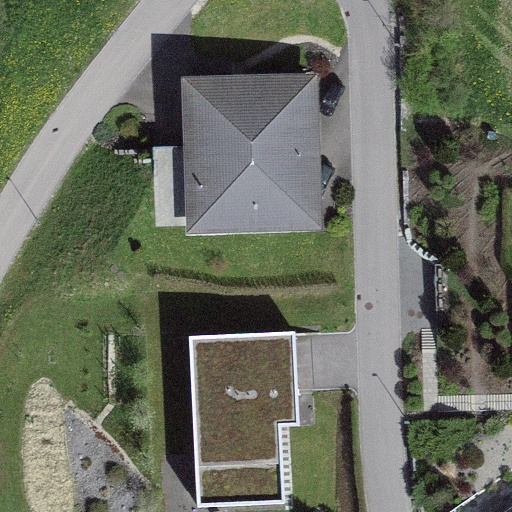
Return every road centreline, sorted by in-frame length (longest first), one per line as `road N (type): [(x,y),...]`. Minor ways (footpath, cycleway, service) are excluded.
road 1 (residential): [(390,511),(371,48),(357,0)]
road 2 (residential): [(162,0),(0,220)]
